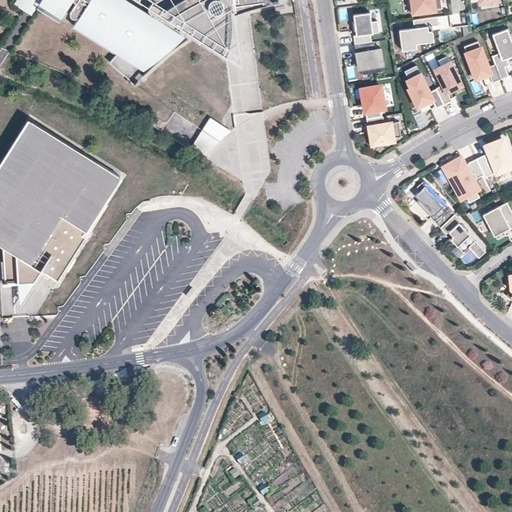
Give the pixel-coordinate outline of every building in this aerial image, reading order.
[(40,0),(21,0),(32,7),(35,9),(40,0)] [(224,8),(225,6),(217,0),(178,0),(178,1),(173,6),(168,11),(164,16),(158,7),(150,7),(151,11),(150,13),(140,6),(137,12),(124,3),(126,0),(40,0),(63,15),(72,0),(77,0),(72,9),(71,12),(73,15),(77,16),(79,14),(80,14),(74,23),(117,50),(109,59),(134,81),(141,74),(146,69),(152,64),(159,57),(166,52),(173,46),(182,40),(188,36),(187,35),(176,28),(212,9),(213,10),(215,11),(217,12),(220,12),(222,11),(223,9),(224,8)] [(137,12),(140,6),(130,0),(126,0),(124,3),(137,12)] [(139,0),(150,7),(158,7),(164,16),(168,11),(173,6),(178,1),(178,0),(139,0)] [(217,0),(225,6),(225,3),(224,1),(226,0),(233,0),(235,6),(237,12),(240,9),(253,2),(257,0),(217,0)] [(225,3),(225,6),(232,11),(233,7),(235,6),(233,0),(226,0),(224,1),(225,3)] [(409,0),(412,17),(437,13),(437,9),(442,8),(441,0),(409,0)] [(213,10),(212,9),(176,28),(187,35),(190,32),(221,61),(232,11),(225,6),(224,8),(223,9),(222,11),(220,12),(217,12),(215,11),(213,10)] [(354,37),(355,46),(370,43),(369,35),(378,34),(376,22),(370,23),(369,14),(353,16),(354,23),(352,24),(353,32),(355,32),(356,37),(354,37)] [(440,26),(439,17),(415,20),(416,28),(401,30),(404,51),(419,49),(418,44),(435,41),(434,31),(430,31),(430,29),(429,27),(433,27),(440,26)] [(492,57),(496,65),(501,80),(509,77),(506,68),(510,66),(507,57),(511,55),(511,39),(508,29),(493,35),(500,54),(492,57)] [(493,83),(501,80),(496,65),(488,68),(479,42),(465,47),(476,77),(479,75),(480,77),(490,74),(493,83)] [(374,51),(373,43),(370,43),(355,46),(354,46),(356,55),(357,54),(358,59),(357,59),(358,69),(382,66),(380,50),(374,51)] [(445,85),(438,89),(446,105),(454,101),(449,92),(463,86),(452,64),(438,71),(445,85)] [(446,105),(438,89),(430,93),(422,77),(411,82),(414,89),(412,90),(420,107),(433,100),(438,109),(446,105)] [(369,110),(370,118),(385,116),(383,107),(387,107),(384,87),(365,90),(368,105),(369,105),(370,110),(369,110)] [(385,116),(370,118),(372,127),(373,127),(376,143),(397,140),(396,137),(405,136),(402,121),(388,124),(386,116),(385,116)] [(119,174),(85,152),(33,118),(0,169),(0,242),(2,244),(4,288),(13,289),(26,289),(33,278),(49,289),(70,257),(84,235),(81,233),(119,174)] [(188,147),(204,158),(224,129),(208,118),(188,147)] [(488,155),(478,160),(486,176),(493,173),(495,178),(511,170),(511,153),(504,137),(484,146),(488,155)] [(486,176),(478,160),(466,166),(462,158),(446,167),(463,198),(467,196),(471,202),(481,197),(477,190),(480,189),(472,176),(476,174),(478,179),(486,176)] [(454,214),(449,208),(447,209),(444,206),(445,204),(423,181),(415,188),(423,196),(418,200),(433,216),(436,219),(433,222),(439,228),(454,214)] [(433,216),(418,200),(415,203),(430,218),(433,216)] [(511,227),(511,214),(506,202),(498,206),(482,214),(492,234),(508,226),(509,229),(511,227)] [(454,214),(439,228),(445,234),(448,232),(452,236),(449,238),(462,252),(468,247),(478,258),(484,252),(458,222),(460,220),(454,214)] [(13,308),(26,289),(13,289),(13,308)]
